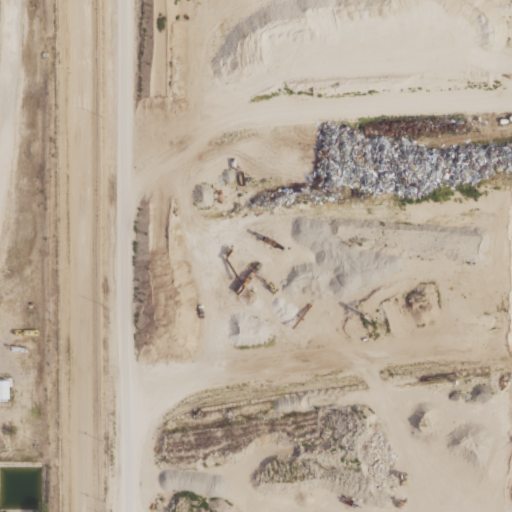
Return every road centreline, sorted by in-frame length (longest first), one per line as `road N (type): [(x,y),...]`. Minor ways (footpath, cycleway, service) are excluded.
road 1 (track): [(511,104),(277,107),(210,118),(194,133),(185,188),(206,349),(183,365),(117,377)]
road 2 (residential): [(80,0),(83,511)]
road 3 (track): [(118,0),(117,511)]
road 4 (track): [(511,206),(430,234),(360,219),(189,224)]
road 5 (track): [(0,141),(9,0)]
road 6 (track): [(191,0),(197,94),(210,118)]
